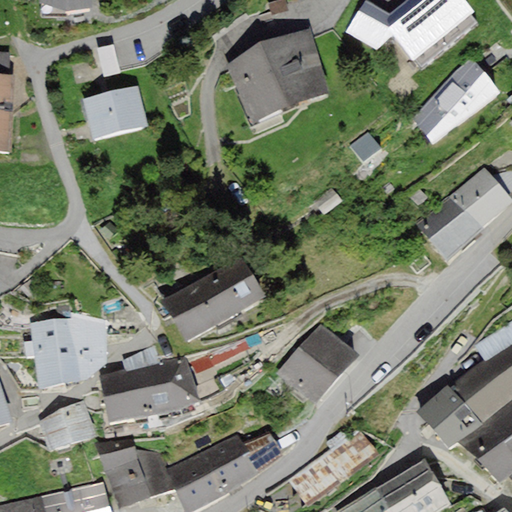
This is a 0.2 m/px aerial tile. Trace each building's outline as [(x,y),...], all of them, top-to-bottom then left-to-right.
[(39,0),(40,16),(66,15),(91,9),(91,0),(39,0)] [(285,0),(274,0),(267,2),(271,13),(288,8),(285,0)] [(473,9),(466,0),(404,0),(389,12),(367,0),(365,0),(348,31),(377,48),(391,34),(410,60),(415,56),(422,65),(477,21),(469,12),(473,9)] [(329,87),(308,28),(267,47),(226,65),(250,120),(329,87)] [(114,44),(97,48),(103,76),(120,72),(114,44)] [(6,51),(0,50),(0,150),(6,151),(9,108),(12,73),(5,73),(6,51)] [(454,71),(412,117),(432,141),(498,90),(476,63),(470,57),(454,71)] [(105,91),(84,97),(95,138),(146,125),(135,84),(105,91)] [(511,200),(501,186),(484,166),(452,194),(481,228),(511,200)] [(481,228),(452,194),(419,222),(448,256),(473,234),(481,228)] [(186,339),(264,295),(240,256),(161,300),(167,310),(186,339)] [(30,321),(39,386),(75,380),(81,379),(106,361),(106,320),(71,312),(71,318),(30,321)] [(511,319),(474,345),(486,360),(511,343),(511,319)] [(320,321),(277,372),(314,404),(358,353),(341,339),(320,321)] [(452,386),(482,421),(511,397),(511,343),(486,360),(452,386)] [(158,361),(155,345),(123,359),(125,368),(100,376),(101,386),(107,423),(156,412),(198,400),(190,375),(184,355),(158,361)] [(482,421),(452,386),(448,381),(418,410),(425,420),(447,446),(458,439),(482,421)] [(0,385),(0,422),(11,419),(0,385)] [(476,458),(499,482),(508,475),(511,472),(511,397),(482,421),(458,439),(476,458)] [(83,399),(39,418),(42,432),(47,448),(95,436),(83,399)] [(330,447),(288,480),(309,507),(378,451),(359,428),(330,447)] [(171,464),(164,468),(175,488),(178,496),(185,511),(226,489),(279,454),(269,431),(242,442),(237,433),(171,464)] [(132,440),(96,442),(120,506),(144,499),(145,498),(175,488),(164,468),(171,464),(163,449),(136,448),(132,440)] [(437,511),(450,505),(428,469),(422,457),(334,511),(437,511)] [(103,479),(40,496),(44,511),(111,511),(103,480),(103,479)] [(44,511),(40,496),(0,504),(0,511),(44,511)]
